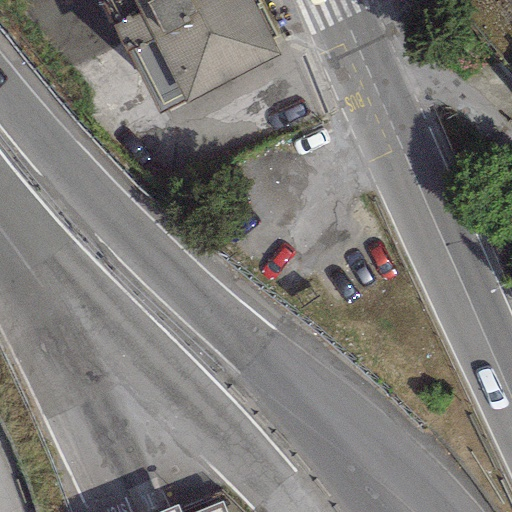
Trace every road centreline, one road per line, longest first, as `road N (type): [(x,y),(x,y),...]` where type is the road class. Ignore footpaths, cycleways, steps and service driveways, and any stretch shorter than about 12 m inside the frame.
road 1 (motorway): [(0,205),(291,511)]
road 2 (motorway): [(227,333),(0,90)]
road 3 (tertiary): [(386,55),(511,333)]
road 4 (motorway): [(438,511),(389,462),(227,333)]
road 5 (motorway): [(380,511),(227,333)]
road 6 (residential): [(511,142),(386,55)]
